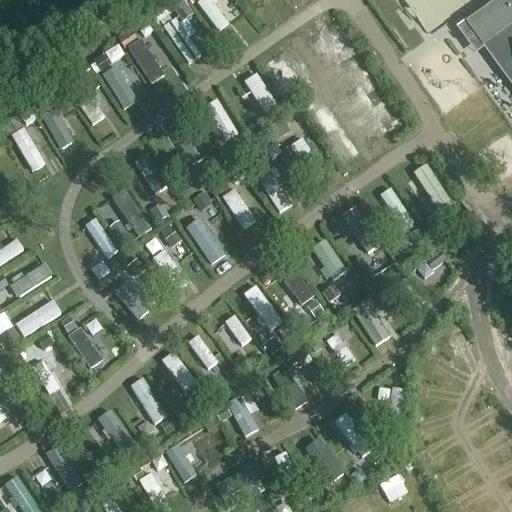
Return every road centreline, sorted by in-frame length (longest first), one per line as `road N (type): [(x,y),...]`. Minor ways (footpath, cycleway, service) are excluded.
road 1 (track): [(430,131),(159,331),(137,360),(0,470)]
road 2 (track): [(329,0),(110,155),(70,206),(62,238),(78,285),(148,345)]
road 3 (track): [(346,0),(496,228),(475,322),(511,397)]
road 4 (track): [(496,228),(471,254),(448,301),(404,345),(218,484),(206,511)]
